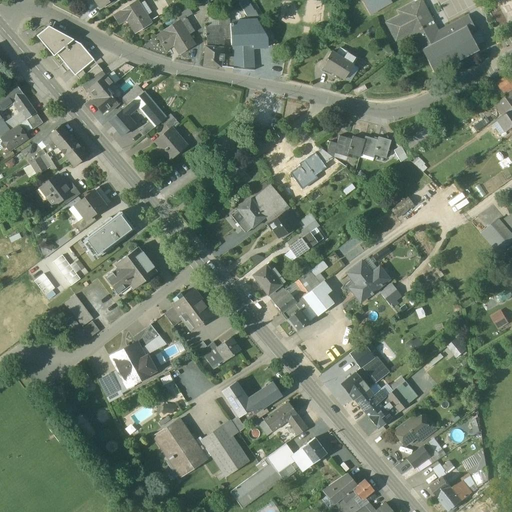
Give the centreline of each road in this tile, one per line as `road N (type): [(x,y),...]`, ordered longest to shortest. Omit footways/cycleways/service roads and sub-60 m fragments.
road 1 (residential): [(511,58),(417,106),(385,111),(138,58),(35,8),(0,19)]
road 2 (primary): [(417,511),(203,263)]
road 3 (primary): [(203,263),(0,27)]
road 4 (residential): [(203,263),(73,355)]
